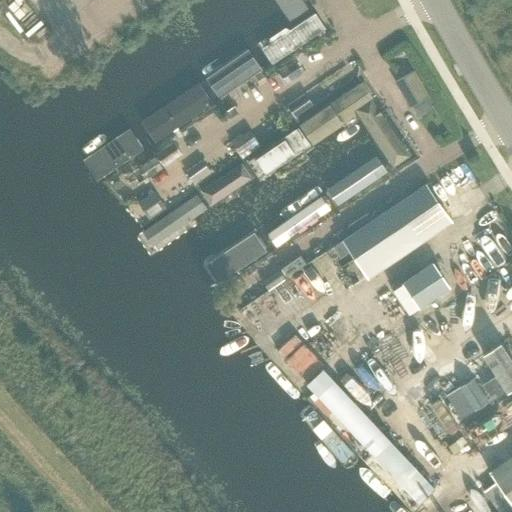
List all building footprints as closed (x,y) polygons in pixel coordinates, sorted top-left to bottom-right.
[(300,0),(273,0),(288,25),(308,13),(300,0)] [(266,46),(277,63),(327,30),(316,13),(266,46)] [(218,99),(263,70),(254,56),(209,86),(218,99)] [(286,84),(304,72),(295,60),(278,72),(286,84)] [(414,72),(396,83),(410,106),(428,96),(414,72)] [(302,123),(312,139),(372,100),(362,83),(302,123)] [(154,143),(213,104),(201,86),(142,125),(154,143)] [(295,115),(313,104),(304,93),(287,104),(295,115)] [(359,115),(393,168),(409,158),(375,104),(359,115)] [(246,162),(259,181),(309,147),(297,129),(246,162)] [(257,143),(249,130),(232,142),(241,154),(257,143)] [(84,161),(97,181),(142,151),(129,131),(84,161)] [(164,167),(182,154),(173,142),(155,154),(164,167)] [(163,167),(154,156),(138,167),(146,179),(163,167)] [(192,181),(210,170),(202,159),(185,171),(192,181)] [(335,207),(386,174),(376,159),(325,192),(335,207)] [(209,210),(253,181),(242,164),(198,193),(209,210)] [(343,239),(343,240),(368,278),(451,221),(425,184),(364,226),(343,239)] [(145,216),(165,202),(157,190),(137,204),(145,216)] [(141,232),(152,249),(207,212),(196,196),(141,232)] [(277,248),(330,213),(320,199),(267,234),(277,248)] [(364,226),(359,218),(339,231),(343,239),(364,226)] [(205,268),(216,285),(264,253),(253,237),(205,268)] [(405,282),(393,290),(407,311),(419,303),(446,285),(432,264),(405,282)] [(484,354),(494,369),(498,376),(484,386),(492,399),(511,386),(511,365),(499,346),(498,345),(484,354)] [(331,382),(312,361),(298,375),(314,393),(331,382)] [(474,411),(489,401),(473,378),(459,388),(474,411)] [(331,382),(314,393),(418,504),(432,491),(331,382)] [(497,481),(482,491),(498,511),(511,511),(511,453),(489,470),(497,481)]
